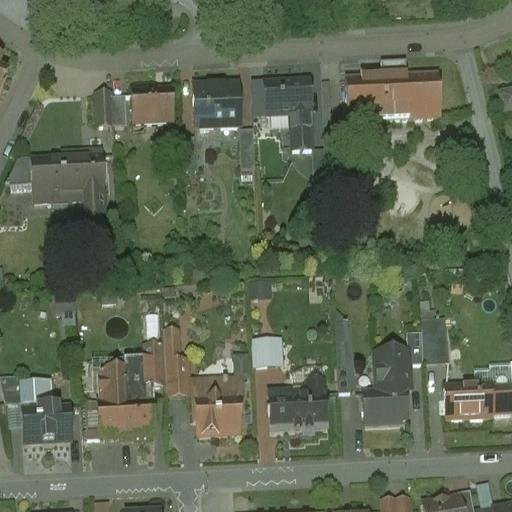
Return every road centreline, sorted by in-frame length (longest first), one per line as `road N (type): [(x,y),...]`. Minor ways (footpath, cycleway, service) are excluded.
road 1 (residential): [(511,18),(461,38),(319,51),(95,59),(42,51)]
road 2 (residential): [(188,483),(511,466)]
road 3 (residential): [(0,493),(188,483)]
